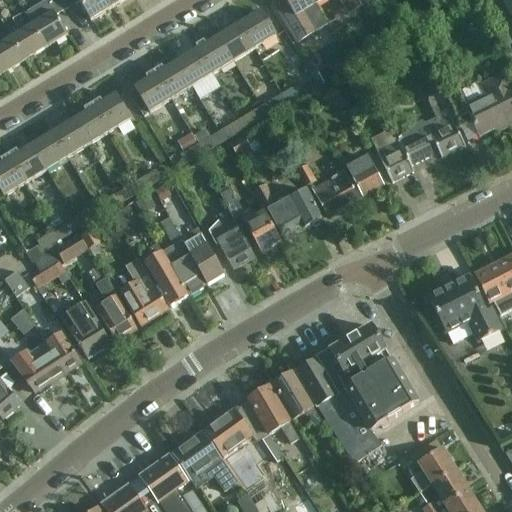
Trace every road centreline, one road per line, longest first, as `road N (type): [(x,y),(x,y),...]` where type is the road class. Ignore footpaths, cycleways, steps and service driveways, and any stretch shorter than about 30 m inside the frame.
road 1 (residential): [(11,511),(190,364),(367,269)]
road 2 (residential): [(511,507),(367,269)]
road 3 (residential): [(0,120),(197,0)]
road 4 (residential): [(367,269),(511,198)]
